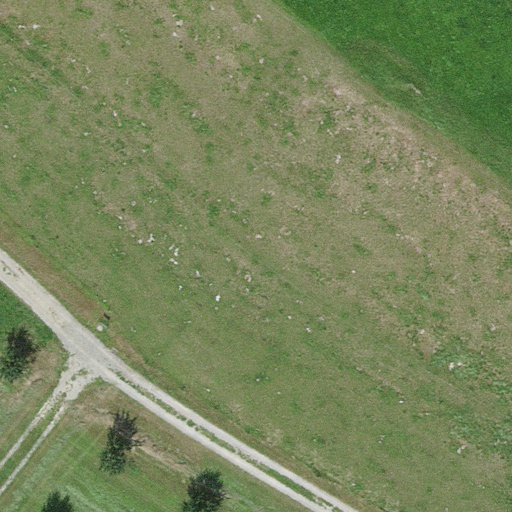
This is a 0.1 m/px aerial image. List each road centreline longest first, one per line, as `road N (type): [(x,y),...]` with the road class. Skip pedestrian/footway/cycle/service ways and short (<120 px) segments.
road 1 (track): [(341,511),(104,360),(0,266)]
road 2 (track): [(104,360),(0,499)]
